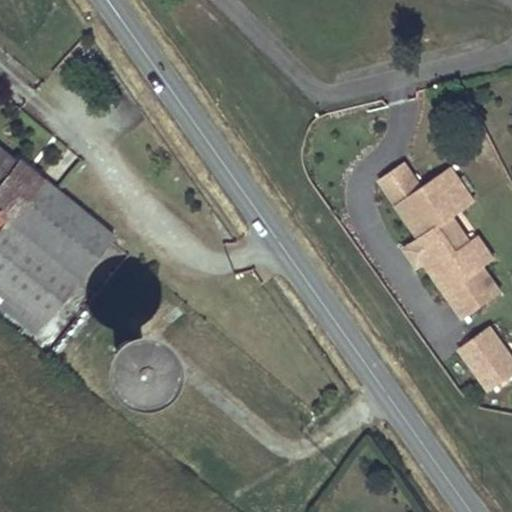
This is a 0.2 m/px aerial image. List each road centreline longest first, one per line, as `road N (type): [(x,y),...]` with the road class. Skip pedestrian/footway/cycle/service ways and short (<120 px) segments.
road 1 (secondary): [(111,0),(471,511)]
road 2 (residential): [(345,90),(511,50)]
road 3 (residential): [(226,0),(299,74),(317,87),(345,90)]
